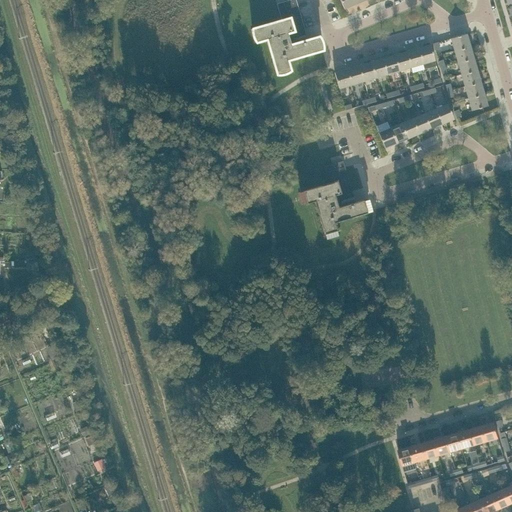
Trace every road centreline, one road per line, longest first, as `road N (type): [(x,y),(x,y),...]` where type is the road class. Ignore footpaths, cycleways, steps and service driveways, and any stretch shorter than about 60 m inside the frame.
road 1 (residential): [(372,201),(362,169),(455,131),(498,164)]
road 2 (residential): [(447,23),(337,56),(331,37)]
road 3 (unclassified): [(372,201),(498,164)]
road 4 (unclassified): [(391,438),(511,400)]
